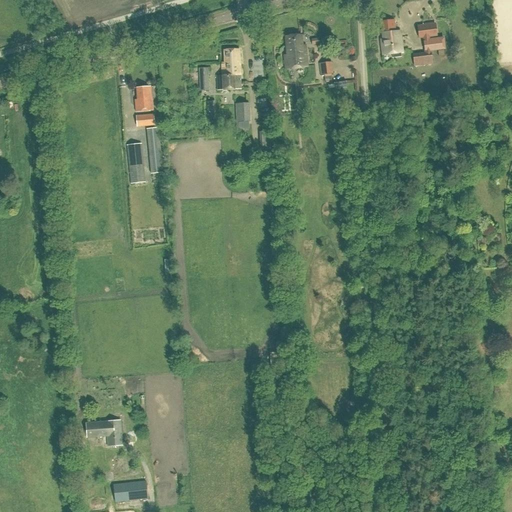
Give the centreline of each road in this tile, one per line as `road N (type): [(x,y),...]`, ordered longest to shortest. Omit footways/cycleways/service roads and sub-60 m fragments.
road 1 (unclassified): [(387,511),(357,0)]
road 2 (tertiary): [(0,83),(286,0)]
